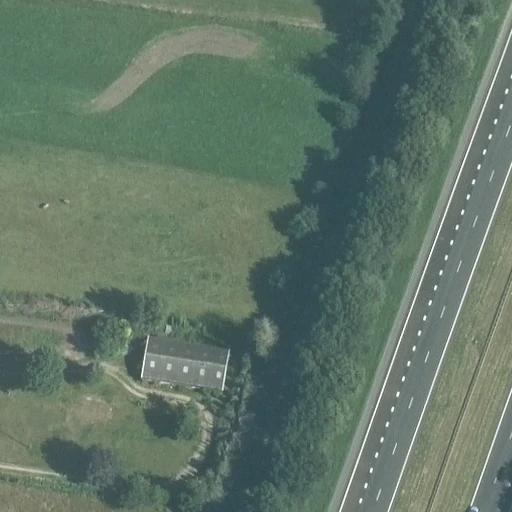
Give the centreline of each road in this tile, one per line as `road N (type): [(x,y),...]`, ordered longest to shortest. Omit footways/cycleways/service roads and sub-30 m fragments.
road 1 (track): [(238,511),(366,152),(430,0)]
road 2 (track): [(0,463),(151,482),(193,463),(206,423),(190,404),(137,394),(112,366),(2,357)]
road 3 (motorway): [(511,120),(373,511)]
